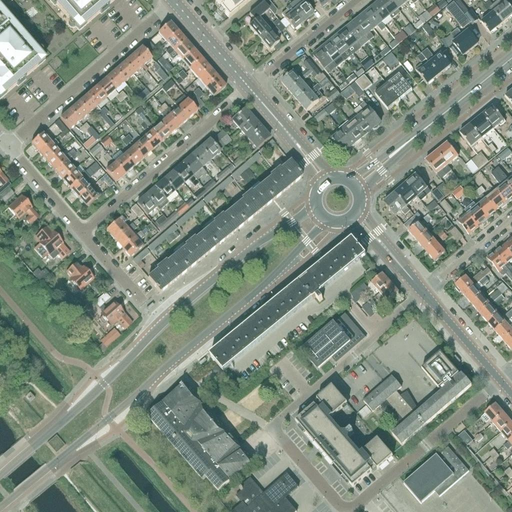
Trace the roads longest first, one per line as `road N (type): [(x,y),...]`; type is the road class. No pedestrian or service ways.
road 1 (unclassified): [(377,335),(276,427),(345,507),(502,383)]
road 2 (secondary): [(0,508),(329,220)]
road 3 (secondary): [(316,200),(161,326),(0,477)]
road 4 (residential): [(175,3),(6,148)]
road 5 (residential): [(80,232),(248,87)]
road 6 (residential): [(248,87),(355,0)]
